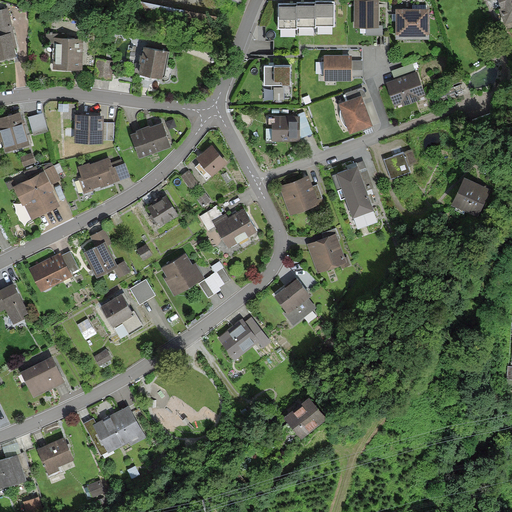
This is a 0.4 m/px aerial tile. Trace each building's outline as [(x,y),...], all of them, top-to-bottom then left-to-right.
[(231,10),(176,0),(43,0),(226,34),(231,10)] [(296,0),(297,1),(297,25),(316,25),(316,23),(315,0),(296,0)] [(315,0),(316,23),(335,23),(334,0),(315,0)] [(378,0),(355,0),(355,25),(366,25),(366,34),(383,34),(383,23),(378,23),(378,0)] [(511,0),(498,0),(506,19),(511,17),(511,0)] [(297,1),(279,1),(279,26),(297,26),(297,25),(297,1)] [(428,31),(428,6),(397,6),(397,31),(428,31)] [(11,9),(0,12),(0,37),(0,38),(0,63),(18,58),(13,43),(20,42),(11,9)] [(82,37),(54,37),(54,67),(83,67),(82,37)] [(169,50),(145,46),(141,70),(165,75),(169,50)] [(352,58),(352,53),(325,53),(325,78),(352,78),(352,76),(363,76),(363,58),(352,58)] [(113,60),(98,58),(95,75),(111,77),(113,60)] [(291,63),(264,63),(264,81),(291,81),(291,63)] [(395,112),(427,99),(413,65),(392,74),(395,82),(385,86),(395,112)] [(284,86),(275,86),(275,99),(284,99),(284,86)] [(351,130),(372,122),(362,93),(340,101),(351,130)] [(43,112),(29,116),(35,135),(49,131),(43,112)] [(102,138),(113,139),(113,121),(104,121),(104,113),(76,113),(75,140),(102,140),(102,138)] [(31,147),(20,114),(0,119),(0,149),(2,156),(31,147)] [(300,138),(300,114),(272,114),(273,138),(300,138)] [(140,155),(172,143),(163,119),(131,131),(140,155)] [(208,178),(227,161),(211,142),(197,154),(201,159),(196,164),(208,178)] [(413,147),(406,150),(410,163),(418,160),(413,147)] [(403,151),(384,158),(392,178),(411,170),(403,151)] [(33,152),(21,155),(24,165),(36,161),(33,152)] [(87,194),(130,179),(123,161),(113,164),(111,157),(79,169),(87,194)] [(347,166),(348,169),(332,176),(342,201),(345,200),(352,219),(375,211),(367,191),(376,188),(364,159),(347,166)] [(31,217),(60,202),(50,183),(60,178),(53,164),(14,184),(31,217)] [(189,170),(182,175),(191,187),(198,182),(189,170)] [(311,183),(307,173),(279,184),(290,213),(320,202),(318,198),(322,197),(316,182),(311,183)] [(480,184),(465,177),(452,206),(478,217),(490,188),(480,184)] [(206,192),(198,197),(203,205),(211,200),(206,192)] [(158,230),(178,217),(167,199),(146,211),(158,230)] [(230,251),(259,234),(246,212),(228,223),(218,205),(195,218),(206,236),(217,230),(230,251)] [(120,276),(130,271),(124,259),(117,263),(107,244),(112,242),(105,228),(91,235),(96,245),(86,250),(97,273),(114,265),(120,276)] [(345,257),(338,239),(341,238),(337,228),(323,233),(324,238),(308,244),(318,273),(342,264),(343,267),(350,265),(347,256),(345,257)] [(147,243),(138,248),(144,258),(152,253),(147,243)] [(61,254),(59,249),(29,264),(42,290),(71,275),(70,272),(61,254)] [(71,250),(61,254),(70,272),(80,268),(71,250)] [(175,293),(204,276),(195,260),(192,262),(186,251),(162,265),(168,274),(164,276),(175,293)] [(223,267),(200,282),(209,296),(221,288),(220,286),(231,278),(223,267)] [(293,326),(317,307),(310,299),(313,296),(297,277),(274,296),(286,312),(283,314),(293,326)] [(146,278),(131,287),(140,303),(156,293),(146,278)] [(22,314),(28,311),(13,281),(0,287),(0,307),(5,305),(14,322),(24,317),(22,314)] [(129,339),(148,328),(136,309),(126,293),(99,309),(113,333),(122,327),(129,339)] [(88,338),(99,332),(90,318),(80,324),(88,338)] [(263,352),(273,345),(257,324),(249,331),(243,323),(219,341),(234,361),(257,344),(263,352)] [(107,349),(95,355),(100,364),(112,358),(107,349)] [(34,396),(65,380),(52,354),(21,370),(34,396)] [(300,404),(284,417),(301,438),(326,419),(309,397),(300,404)] [(132,444),(147,436),(129,403),(96,421),(110,448),(111,450),(130,440),(132,444)] [(110,448),(96,421),(93,416),(84,421),(101,453),(110,448)] [(58,465),(75,458),(65,435),(38,447),(50,473),(59,469),(58,465)] [(0,486),(26,478),(23,469),(30,467),(24,450),(0,458),(0,486)] [(245,479),(237,468),(229,474),(236,485),(245,479)] [(100,479),(88,484),(93,496),(105,491),(100,479)] [(40,495),(24,500),(27,511),(34,511),(45,509),(40,495)]
